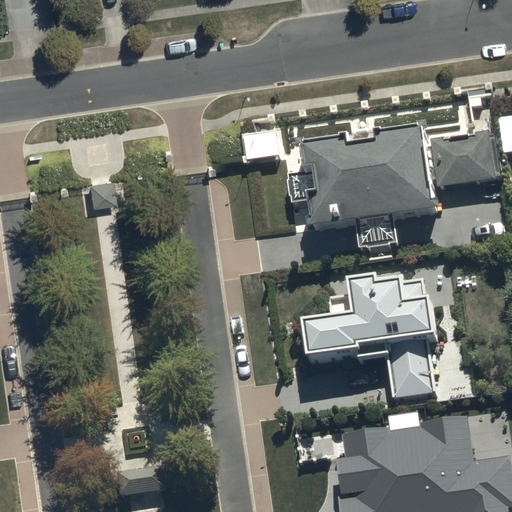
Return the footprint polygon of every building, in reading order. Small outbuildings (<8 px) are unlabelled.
[(353,142),(305,149),(309,177),(290,180),(294,209),(314,206),(317,225),(312,226),(313,234),(359,227),(363,254),(400,249),(396,221),(444,214),(442,205),(438,206),(436,191),(505,181),(499,139),(491,140),(491,136),(430,145),(428,131),(381,138),(382,148),(355,152),(353,142)] [(113,177),(89,180),(91,204),(116,201),(113,177)] [(335,323),(308,326),(312,363),(360,358),(361,365),(389,362),(393,402),(438,397),(431,343),(440,342),(436,304),(429,305),(427,284),(407,286),(407,278),(351,285),(353,299),(332,301),(335,323)] [(345,499),(341,500),(342,511),(511,511),(511,461),(476,465),(470,421),(423,427),(423,432),(392,435),(392,432),(346,438),(348,462),(340,463),(345,499)] [(166,468),(119,475),(122,499),(169,493),(166,468)]
